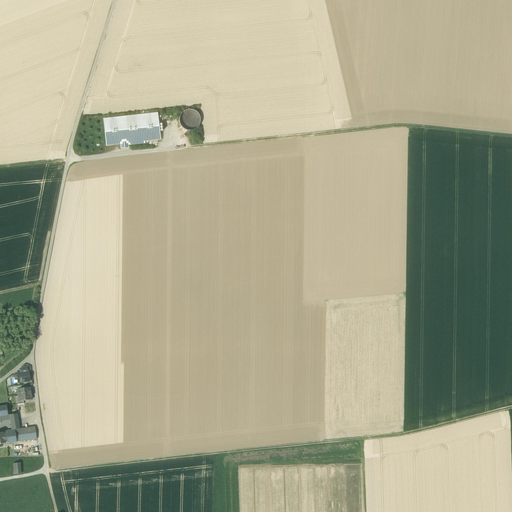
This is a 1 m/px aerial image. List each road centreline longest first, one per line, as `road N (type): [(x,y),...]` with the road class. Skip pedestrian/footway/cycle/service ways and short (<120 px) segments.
road 1 (track): [(511,410),(404,435),(0,480)]
road 2 (residential): [(0,380),(30,355),(67,159),(113,0)]
road 3 (track): [(67,159),(347,130)]
road 4 (track): [(55,511),(30,355)]
